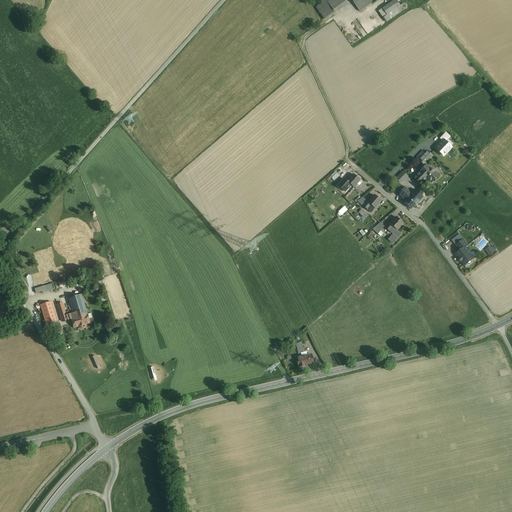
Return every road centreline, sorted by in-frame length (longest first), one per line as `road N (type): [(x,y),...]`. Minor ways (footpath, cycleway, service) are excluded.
road 1 (residential): [(224,0),(0,248)]
road 2 (secondary): [(498,325),(242,393)]
road 3 (unclassified): [(498,325),(423,224),(354,166)]
road 4 (unclassified): [(92,426),(0,257)]
road 5 (track): [(354,166),(302,45),(347,9)]
road 6 (secondary): [(106,446),(170,412),(242,393)]
